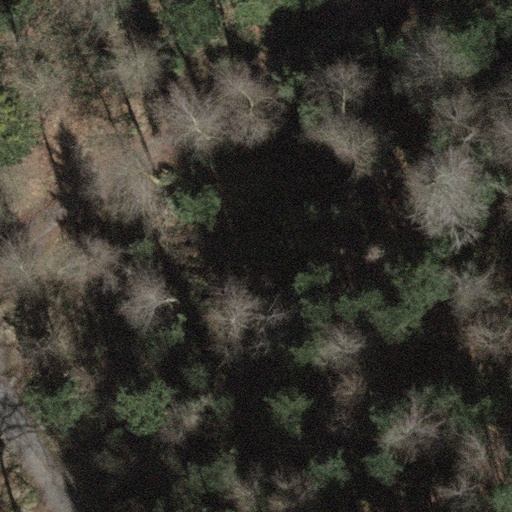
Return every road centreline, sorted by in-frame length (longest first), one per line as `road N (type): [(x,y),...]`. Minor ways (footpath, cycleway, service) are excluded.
road 1 (track): [(0,221),(30,190),(381,0)]
road 2 (track): [(61,511),(46,472),(0,402)]
